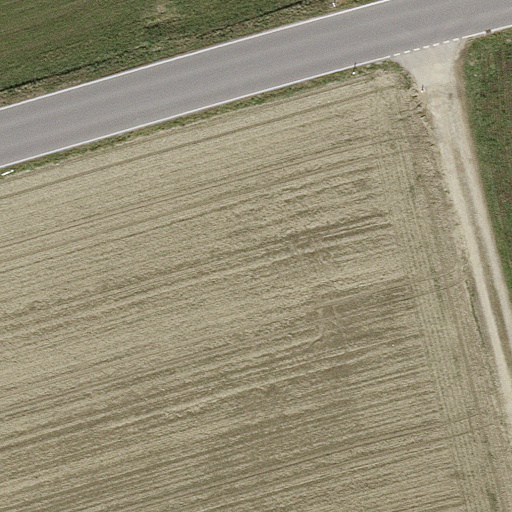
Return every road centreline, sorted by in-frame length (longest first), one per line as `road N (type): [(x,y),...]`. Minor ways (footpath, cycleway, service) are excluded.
road 1 (tertiary): [(0,147),(511,3)]
road 2 (track): [(511,352),(422,24)]
